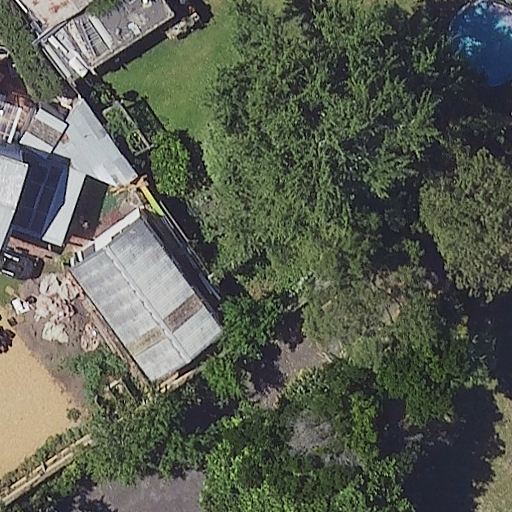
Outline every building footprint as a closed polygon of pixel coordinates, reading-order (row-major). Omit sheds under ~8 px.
[(36,0),(48,15),(68,0),(36,0)] [(511,73),(511,0),(487,0),(442,27),(481,92),(511,73)] [(0,220),(28,140),(0,130),(0,220)] [(93,152),(30,134),(7,218),(70,235),(93,152)] [(143,204),(73,255),(156,369),(227,318),(143,204)]
